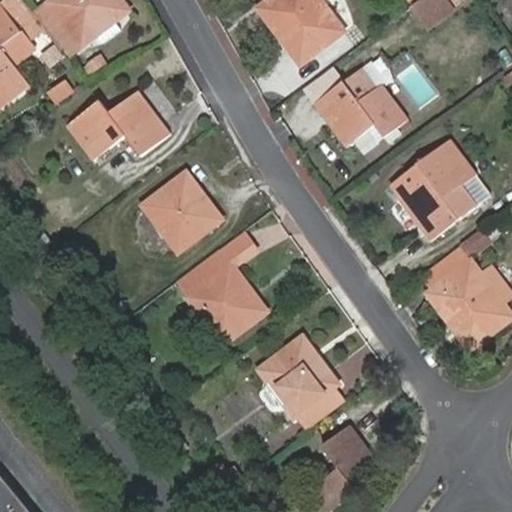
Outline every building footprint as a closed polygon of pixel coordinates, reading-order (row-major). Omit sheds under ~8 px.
[(32,44),(47,31),(26,0),(11,0),(3,6),(25,35),(32,44)] [(131,10),(123,0),(56,0),(41,12),(73,55),(87,44),(84,40),(95,32),(103,43),(121,29),(117,22),(131,10)] [(316,0),(272,0),(261,8),(303,65),(347,33),(335,15),(331,19),(316,0)] [(423,0),(409,11),(424,33),(448,14),(437,0),(423,0)] [(25,35),(3,6),(0,8),(0,109),(31,84),(16,63),(6,50),(25,35)] [(16,63),(35,48),(32,44),(25,35),(6,50),(16,63)] [(381,89),(365,68),(319,103),(352,147),(378,125),(388,138),(411,120),(384,86),(381,89)] [(74,91),(66,81),(52,91),(59,102),(74,91)] [(111,114),(102,101),(70,125),(97,161),(129,136),(143,155),(170,135),(138,94),(111,114)] [(480,174),(455,139),(420,165),(430,177),(402,198),(433,241),(479,208),(463,187),(480,174)] [(223,220),(188,173),(145,206),(156,221),(161,217),(173,234),(170,237),(181,253),(223,220)] [(479,208),(495,195),(480,174),(463,187),(479,208)] [(433,289),(473,258),(494,242),(485,229),(425,276),(433,289)] [(225,346),(269,313),(220,249),(178,281),(202,314),(207,311),(218,327),(214,330),(225,346)] [(481,277),(485,274),(473,258),(433,289),(428,292),(471,351),(511,320),(511,311),(506,303),(502,307),(481,277)] [(506,303),(511,297),(511,288),(496,267),(485,274),(481,277),(502,307),(506,303)] [(135,332),(128,322),(92,349),(99,360),(135,332)] [(285,402),(296,418),(338,387),(341,385),(306,337),(261,370),(272,386),(277,383),(289,399),(285,402)] [(296,418),(306,433),(348,402),(338,387),(296,418)] [(351,426),(326,444),(341,468),(316,487),(332,510),(357,491),(350,479),(376,462),(351,426)] [(223,495),(245,479),(235,465),(232,467),(226,460),(207,473),(223,495)] [(0,511),(30,511),(3,478),(0,480),(0,511)] [(235,511),(258,511),(266,506),(245,479),(223,495),(235,511)]
